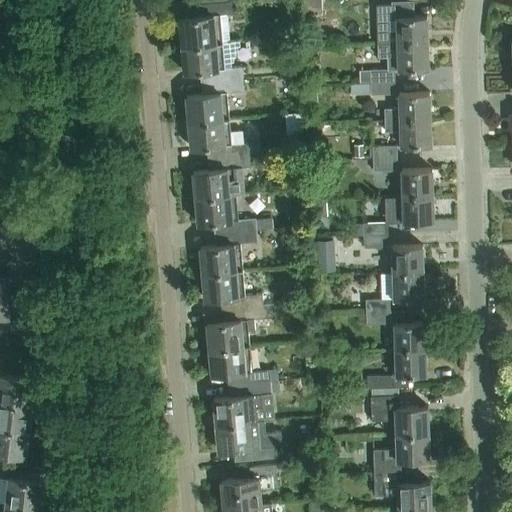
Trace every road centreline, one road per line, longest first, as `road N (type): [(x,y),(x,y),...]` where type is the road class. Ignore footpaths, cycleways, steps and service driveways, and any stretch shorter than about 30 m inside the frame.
road 1 (residential): [(187,511),(141,0)]
road 2 (residential): [(484,511),(474,0)]
road 3 (unclassified): [(105,511),(79,235)]
road 4 (unclassified): [(79,235),(59,0)]
